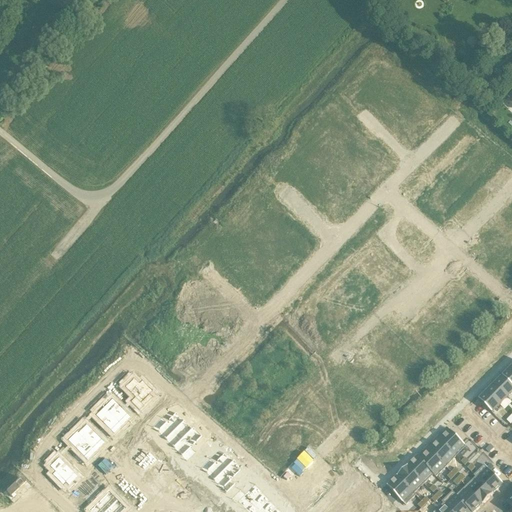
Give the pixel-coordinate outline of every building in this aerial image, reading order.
[(0,0),(0,19),(11,5),(4,0),(0,0)] [(363,78),(350,91),(357,98),(361,94),(369,103),(373,99),(378,104),(387,95),(382,90),(376,84),(373,88),(363,78)] [(391,101),(382,110),(387,115),(396,106),(391,101)] [(416,109),(407,118),(425,136),(434,128),(428,122),(437,113),(428,104),(419,113),(416,109)] [(327,129),(323,132),(333,142),(336,139),(341,144),(350,135),(345,130),(352,123),(342,114),(334,122),(330,119),(324,125),(327,129)] [(402,130),(398,134),(407,143),(411,139),(417,145),(425,136),(407,118),(399,126),(402,130)] [(362,137),(352,146),(356,151),(369,164),(384,149),(376,140),(370,146),(366,141),(362,137)] [(479,141),(471,149),(484,163),(492,155),(479,141)] [(384,149),(369,164),(382,177),(392,167),(387,163),(393,157),(384,149)] [(471,149),(464,156),(477,170),(484,163),(471,149)] [(464,156),(456,163),(470,177),(477,170),(464,156)] [(287,157),(274,170),(281,177),(284,173),(293,182),(297,178),(302,183),(311,174),(306,169),(300,163),(297,166),(287,157)] [(456,163),(449,170),(463,184),(470,177),(456,163)] [(449,170),(442,178),(455,191),(463,184),(449,170)] [(356,177),(351,182),(360,191),(365,187),(356,177)] [(442,178),(435,185),(448,198),(455,191),(442,178)] [(314,179),(306,187),(312,193),(320,185),(314,179)] [(334,199),(333,199),(349,214),(357,206),(351,200),(355,196),(360,191),(351,182),(349,180),(344,186),(345,187),(334,199)] [(435,185),(427,192),(441,206),(448,198),(435,185)] [(250,207),(246,211),(256,220),(259,217),(264,222),(273,213),(268,208),(275,201),(265,192),(257,200),(253,197),(247,204),(250,207)] [(427,192),(420,200),(433,213),(441,206),(427,192)] [(325,207),(321,212),(330,221),(334,217),(340,223),(349,214),(333,199),(334,199),(330,195),(322,204),(325,207)] [(285,215),(275,225),(279,229),(292,242),(307,227),(299,218),(293,224),(289,220),(285,215)] [(492,224),(475,244),(486,252),(502,233),(492,224)] [(307,227),(292,242),(305,255),(315,245),(310,241),(316,236),(307,227)] [(213,233),(201,246),(207,253),(211,249),(219,258),(223,254),(228,259),(239,249),(228,238),(223,243),(213,233)] [(511,241),(502,233),(486,252),(486,253),(487,252),(492,256),(491,257),(490,259),(490,260),(491,260),(495,263),(495,264),(496,264),(498,261),(503,266),(501,268),(500,269),(501,269),(511,256),(511,241)] [(278,256),(273,260),(283,270),(287,266),(278,256)] [(511,256),(501,269),(502,269),(504,266),(509,271),(507,273),(506,274),(507,274),(511,277),(511,278),(511,279),(511,278),(511,256)] [(270,257),(252,275),(255,278),(256,278),(271,293),(279,285),(274,279),(283,270),(273,260),(270,257)] [(237,258),(226,268),(231,273),(241,263),(237,258)] [(359,263),(350,271),(366,287),(374,279),(359,263)] [(350,271),(342,279),(358,295),(366,287),(350,271)] [(255,278),(243,290),(253,300),(257,296),(262,302),(271,293),(256,278),(255,278)] [(342,279),(334,287),(350,303),(358,295),(342,279)] [(374,279),(366,287),(381,303),(390,294),(374,279)] [(334,287),(326,295),(342,311),(350,303),(334,287)] [(366,287),(358,295),(373,311),(381,303),(366,287)] [(469,297),(462,304),(475,317),(487,306),(474,293),(469,288),(465,293),(469,297)] [(326,295),(318,303),(333,319),(342,311),(326,295)] [(358,295),(350,303),(365,319),(373,311),(358,295)] [(184,304),(180,308),(197,320),(206,307),(196,300),(190,308),(184,304)] [(458,308),(451,315),(464,328),(475,317),(462,304),(458,300),(454,304),(458,308)] [(318,303),(310,311),(325,327),(333,319),(318,303)] [(350,303),(342,311),(357,327),(365,319),(350,303)] [(206,307),(197,320),(214,332),(217,328),(211,323),(217,315),(206,307)] [(180,308),(177,313),(183,317),(178,325),(189,332),(197,320),(180,308)] [(310,311),(298,323),(313,339),(325,327),(310,311)] [(342,311),(333,319),(349,335),(357,327),(342,311)] [(447,319),(440,326),(453,339),(464,328),(451,315),(447,311),(443,315),(447,319)] [(333,319),(325,327),(341,343),(349,335),(333,319)] [(197,320),(189,332),(199,340),(205,332),(211,337),(214,332),(197,320)] [(436,330),(429,337),(442,351),(453,339),(440,326),(436,322),(432,326),(436,330)] [(166,328),(163,332),(180,344),(189,332),(178,325),(172,332),(166,328)] [(325,327),(313,339),(329,355),(341,343),(325,327)] [(377,331),(362,351),(367,355),(369,351),(374,354),(386,337),(377,331)] [(163,332),(160,337),(166,341),(160,350),(171,357),(180,344),(163,332)] [(189,332),(180,344),(197,357),(200,352),(194,347),(199,340),(189,332)] [(386,337),(374,354),(382,360),(394,343),(386,337)] [(394,343),(382,360),(390,366),(402,349),(394,343)] [(180,344),(171,357),(181,365),(187,357),(193,361),(197,357),(180,344)] [(402,349),(390,366),(399,372),(403,366),(407,361),(411,355),(402,349)] [(511,371),(510,369),(502,377),(511,386),(511,371)] [(350,374),(346,380),(350,383),(354,377),(350,374)] [(346,388),(342,394),(351,400),(363,383),(354,377),(350,383),(346,388)] [(511,386),(502,377),(494,384),(508,398),(511,393),(511,386)] [(126,386),(124,388),(135,398),(134,399),(130,403),(137,409),(139,412),(140,412),(140,411),(153,398),(150,395),(152,392),(142,382),(139,384),(134,379),(132,380),(132,381),(130,379),(125,385),(126,386)] [(363,383),(351,400),(360,406),(371,389),(363,383)] [(494,384),(487,392),(500,405),(508,398),(494,384)] [(371,389),(360,406),(368,412),(380,395),(371,389)] [(487,392),(479,400),(492,413),(500,405),(487,392)] [(380,395),(368,412),(377,418),(391,397),(387,394),(384,398),(380,395)] [(310,395),(299,406),(312,419),(316,424),(320,420),(316,415),(323,408),(310,395)] [(108,401),(102,406),(122,427),(134,415),(135,414),(132,411),(126,405),(121,409),(112,399),(111,400),(109,402),(108,401)] [(96,415),(95,416),(104,426),(100,430),(109,440),(110,439),(122,427),(102,406),(96,412),(97,414),(96,415)] [(299,406),(288,417),(301,430),(305,435),(309,431),(305,426),(312,419),(299,406)] [(162,418),(152,427),(153,428),(165,440),(184,421),(176,413),(166,422),(165,422),(162,418)] [(288,417),(277,428),(290,441),(294,446),(298,442),(294,437),(301,430),(288,417)] [(184,421),(165,440),(173,448),(192,429),(184,421)] [(83,425),(76,432),(96,453),(108,440),(109,440),(100,430),(96,434),(96,435),(86,425),(84,427),(83,425)] [(192,429),(173,448),(186,461),(189,459),(195,452),(191,448),(202,437),(201,436),(193,428),(192,429)] [(277,428),(265,439),(278,453),(283,457),(287,453),(282,448),(290,441),(277,428)] [(450,430),(439,440),(456,457),(466,447),(450,430)] [(68,440),(67,441),(78,452),(73,457),(80,463),(83,466),(83,465),(96,453),(76,432),(69,439),(69,440),(68,440)] [(431,448),(429,449),(446,466),(456,457),(439,440),(431,448)] [(125,445),(121,449),(125,453),(129,449),(125,445)] [(420,459),(434,473),(433,474),(436,476),(442,470),(446,466),(429,449),(420,459)] [(203,465),(201,468),(201,469),(213,481),(234,461),(228,455),(226,456),(225,455),(224,454),(225,454),(224,454),(214,463),(210,459),(203,465)] [(408,466),(407,466),(424,483),(433,474),(434,473),(420,459),(418,456),(408,466)] [(50,466),(49,467),(54,473),(52,475),(62,486),(65,483),(68,487),(81,474),(82,474),(82,473),(73,464),(70,468),(69,468),(69,469),(58,458),(57,460),(55,458),(50,464),(51,465),(50,466)] [(465,458),(461,462),(465,466),(469,461),(465,458)] [(234,461),(213,481),(226,493),(225,493),(226,494),(235,485),(231,480),(241,471),(240,470),(238,468),(240,467),(234,461)] [(472,464),(467,468),(471,472),(475,468),(472,464)] [(485,465),(474,476),(476,477),(493,494),(503,484),(485,465)] [(408,466),(397,476),(414,493),(424,483),(407,466),(408,466)] [(462,474),(457,478),(461,482),(466,477),(462,474)] [(397,476),(387,486),(398,497),(392,503),(396,507),(402,502),(405,505),(415,495),(414,493),(397,476)] [(476,477),(466,487),(483,504),(493,494),(476,477)] [(457,478),(453,482),(457,486),(461,482),(457,478)] [(358,483),(350,491),(365,507),(373,499),(377,502),(382,498),(382,497),(374,488),(373,489),(368,493),(358,483)] [(433,484),(429,488),(433,492),(437,488),(433,484)] [(240,490),(231,499),(232,500),(232,499),(236,503),(238,502),(245,510),(262,493),(255,485),(245,494),(240,490)] [(132,486),(128,490),(132,494),(137,490),(132,486)] [(457,496),(456,496),(471,511),(470,511),(474,511),(483,504),(466,487),(463,490),(457,496)] [(99,502),(89,511),(90,511),(105,511),(117,501),(105,489),(104,488),(95,497),(99,502)] [(350,491),(342,499),(352,510),(349,511),(360,511),(365,507),(350,491)] [(440,491),(435,495),(439,499),(444,494),(440,491)] [(453,492),(442,502),(444,504),(444,503),(452,511),(469,511),(470,511),(471,511),(456,496),(457,496),(453,492)] [(262,493),(245,510),(247,511),(258,511),(270,501),(262,493)] [(435,495),(431,499),(435,503),(439,499),(435,495)] [(426,496),(422,500),(425,504),(430,500),(426,496)] [(422,500),(417,505),(420,508),(421,509),(425,504),(422,500)] [(127,511),(117,501),(105,511),(127,511)] [(270,501),(258,511),(273,511),(278,508),(270,501)] [(452,511),(444,503),(444,504),(435,511),(452,511)]
